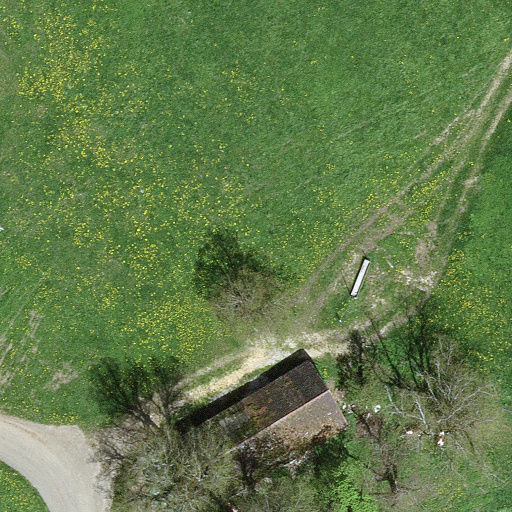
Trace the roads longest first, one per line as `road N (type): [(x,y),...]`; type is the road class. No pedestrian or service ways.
road 1 (track): [(52,472),(225,364),(345,335),(372,317)]
road 2 (track): [(372,317),(408,293),(511,91)]
